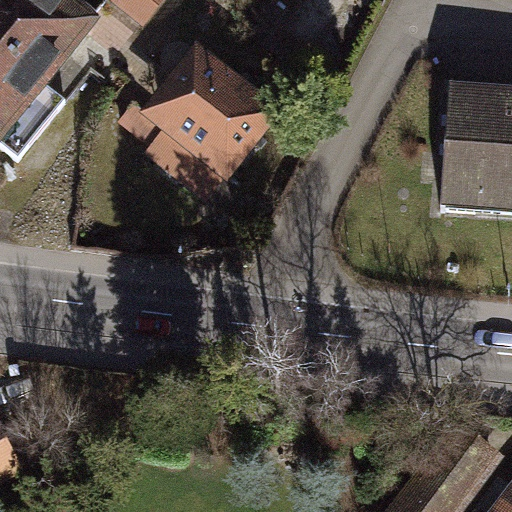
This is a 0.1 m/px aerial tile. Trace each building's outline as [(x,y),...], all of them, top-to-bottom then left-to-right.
[(0,0),(0,145),(103,25),(72,0),(0,0)] [(277,118),(194,50),(134,123),(217,191),(277,118)] [(511,102),(449,98),(440,218),(511,223),(511,102)] [(0,489),(32,472),(0,415),(0,489)] [(464,511),(497,469),(453,436),(396,511),(464,511)]
